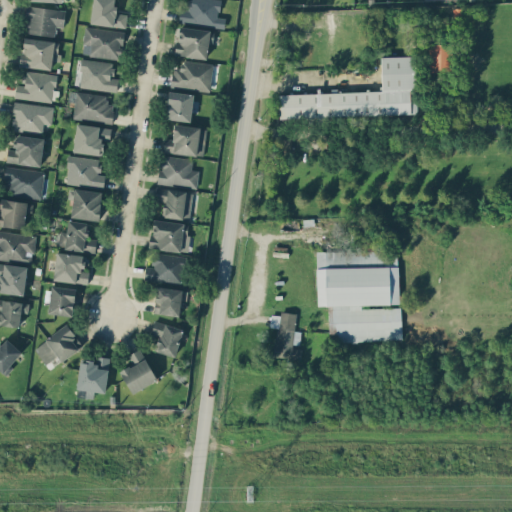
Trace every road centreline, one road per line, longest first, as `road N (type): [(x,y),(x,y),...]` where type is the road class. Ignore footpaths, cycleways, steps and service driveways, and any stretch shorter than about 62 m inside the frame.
road 1 (tertiary): [(190,511),(260,0)]
road 2 (residential): [(151,0),(108,317)]
